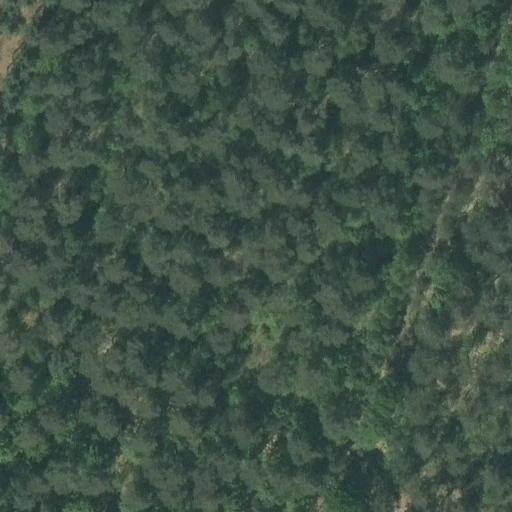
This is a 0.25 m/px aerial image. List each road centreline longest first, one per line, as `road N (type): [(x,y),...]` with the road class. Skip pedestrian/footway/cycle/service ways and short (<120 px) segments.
road 1 (track): [(511,0),(318,511)]
road 2 (track): [(186,511),(40,453),(0,447)]
road 3 (track): [(0,151),(58,0)]
